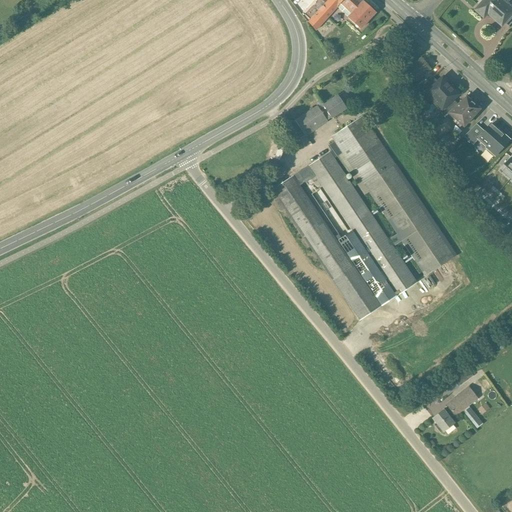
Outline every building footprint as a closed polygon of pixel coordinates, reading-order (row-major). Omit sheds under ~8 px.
[(342,0),(326,0),(328,2),(335,8),(339,4),(342,0)] [(360,0),(342,0),(339,4),(351,15),(363,2),(360,0)] [(484,0),(475,10),(483,17),(487,13),(502,26),(504,23),(511,14),(511,9),(501,0),(484,0)] [(328,2),(309,23),(315,30),(335,8),(328,2)] [(351,15),(348,18),(360,29),(375,13),(363,2),(351,15)] [(410,57),(401,60),(403,66),(412,62),(410,57)] [(422,58),(407,70),(415,79),(416,81),(431,69),(422,58)] [(415,79),(407,70),(403,73),(405,83),(405,86),(415,79)] [(437,82),(426,92),(427,92),(434,101),(451,86),(443,77),(437,82)] [(433,78),(420,90),(424,94),(427,92),(426,92),(437,82),(433,78)] [(451,86),(434,101),(442,109),(442,110),(453,100),(459,95),(451,86)] [(295,121),(292,123),(302,138),(306,136),(328,122),(327,120),(332,116),(345,108),(337,96),(324,105),(322,102),(317,106),(317,105),(295,120),(295,121)] [(458,104),(448,113),(451,115),(450,116),(454,120),(455,119),(456,120),(454,122),(459,126),(461,124),(464,127),(473,117),(480,109),(466,97),(458,104)] [(453,100),(442,110),(442,109),(440,111),(444,116),(448,113),(458,104),(453,100)] [(480,109),(473,117),(476,119),(484,112),(480,109)] [(331,150),(269,192),(274,200),(278,198),(359,320),(416,282),(339,167),(333,159),(342,153),(348,161),(350,165),(351,164),(426,276),(446,262),(456,255),(381,144),(363,116),(355,121),(331,137),(334,141),(328,146),(331,150)] [(491,124),(478,139),(487,147),(486,149),(494,156),(496,155),(508,141),(509,140),(491,124)] [(279,147),(275,159),(280,160),(284,149),(279,147)] [(444,389),(448,395),(473,376),(468,369),(444,389)] [(444,410),(433,419),(438,425),(435,427),(440,432),(442,430),(443,431),(454,423),(450,418),(454,415),(456,417),(478,399),(468,386),(446,404),(449,408),(445,412),(444,410)] [(478,409),(482,414),(490,408),(486,403),(478,409)]
